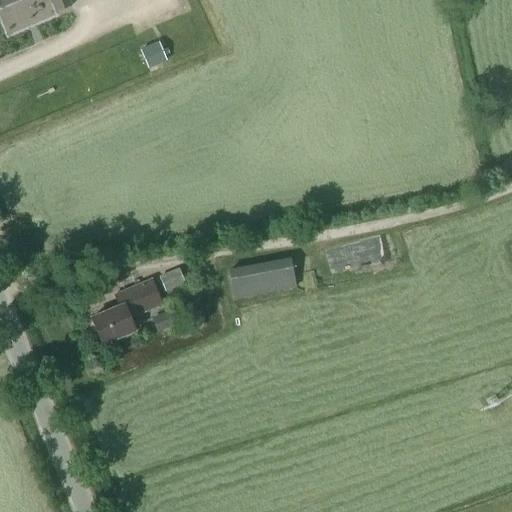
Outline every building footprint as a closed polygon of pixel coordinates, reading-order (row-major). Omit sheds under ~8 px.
[(49,0),(55,13),(70,7),(67,0),(49,0)] [(165,61),(157,44),(140,51),(147,69),(165,61)] [(357,238),(360,259),(387,256),(384,234),(357,238)] [(324,261),(355,262),(355,244),(324,243),(324,261)] [(291,262),(228,273),(233,301),(295,290),(291,262)] [(177,268),(157,277),(164,293),(167,300),(186,292),(183,284),(184,284),(177,268)] [(116,309),(89,320),(100,346),(132,332),(127,320),(160,306),(150,281),(135,288),(131,280),(120,285),(123,293),(112,298),(116,309)] [(174,311),(152,319),(157,333),(178,324),(174,311)]
